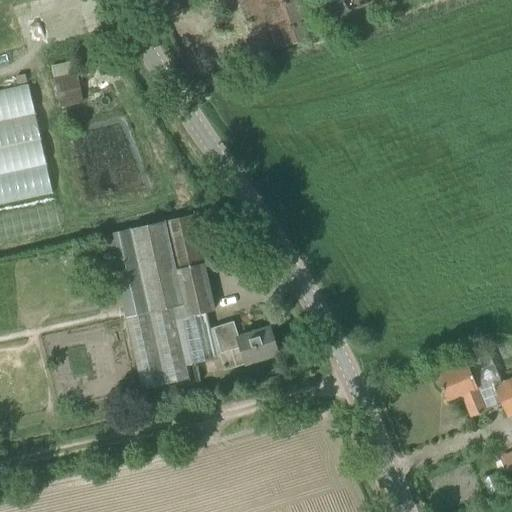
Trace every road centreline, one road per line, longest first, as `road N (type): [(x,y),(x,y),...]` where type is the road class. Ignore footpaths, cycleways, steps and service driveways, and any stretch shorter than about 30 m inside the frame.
road 1 (tertiary): [(397,511),(354,383),(276,239),(121,0)]
road 2 (track): [(354,383),(0,463)]
